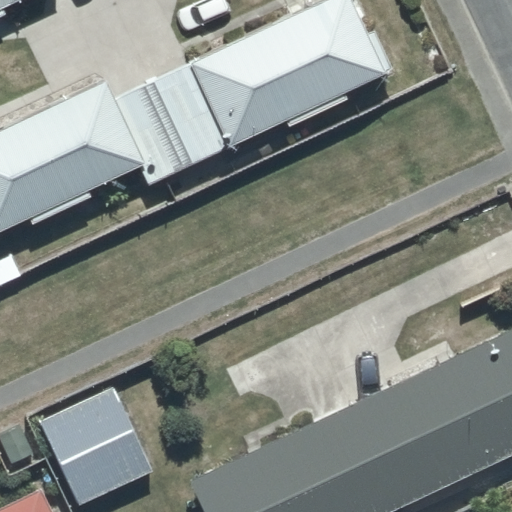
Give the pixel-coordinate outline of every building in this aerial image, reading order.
[(104,79),(0,127),(0,224),(27,212),(30,219),(89,192),(86,184),(139,159),(148,179),(242,135),(247,146),(269,135),(265,125),(283,116),(287,123),(346,95),(342,87),(390,64),(373,27),(365,30),(351,0),(323,0),(113,98),(104,79)] [(0,0),(0,13),(6,10),(3,3),(8,0),(0,0)] [(511,323),(189,476),(205,511),(378,511),(511,449),(511,323)] [(108,380),(36,416),(77,500),(149,464),(108,380)] [(51,511),(39,484),(0,502),(0,511),(51,511)]
